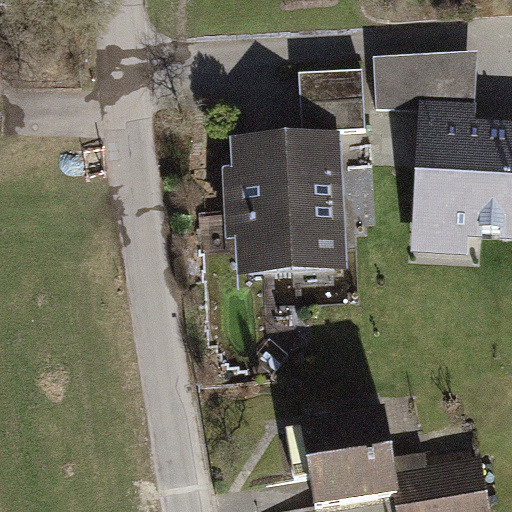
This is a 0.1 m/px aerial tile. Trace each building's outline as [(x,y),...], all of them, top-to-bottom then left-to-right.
[(378,115),(421,114),(471,115),(474,56),(378,64),(378,115)] [(301,80),(302,141),(338,140),(365,139),(364,78),(301,80)] [(511,123),(471,123),(471,115),(421,114),(417,272),(482,274),(483,241),(511,241),(511,123)] [(342,284),(338,140),(302,141),(233,143),(234,179),(221,180),(223,244),(236,244),(237,287),(342,284)] [(372,414),(282,433),(298,511),(325,511),(389,499),(372,414)] [(485,511),(476,464),(394,481),(400,511),(485,511)]
